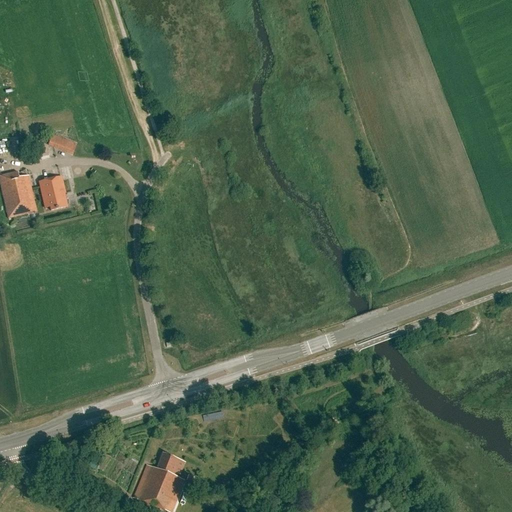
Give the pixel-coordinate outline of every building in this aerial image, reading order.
[(52,146),(74,154),(77,146),(52,137),(50,141),(54,142),(52,146)] [(27,211),(36,208),(29,177),(20,179),(18,173),(0,177),(0,186),(8,219),(28,214),(27,211)] [(51,211),(68,207),(65,195),(67,195),(62,177),(39,183),(45,209),(50,207),(51,211)] [(180,474),(185,462),(164,453),(158,468),(148,464),(134,498),(166,511),(171,511),(185,480),(176,477),(177,473),(180,474)] [(96,471),(99,465),(91,461),(88,466),(96,471)] [(193,478),(194,478),(188,476),(186,482),(191,484),(192,482),(196,484),(197,480),(193,478)]
